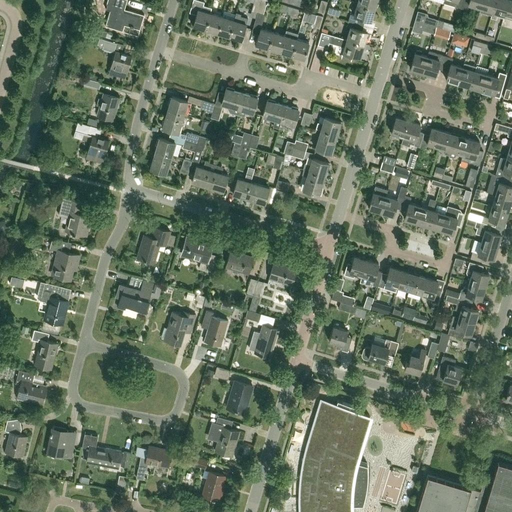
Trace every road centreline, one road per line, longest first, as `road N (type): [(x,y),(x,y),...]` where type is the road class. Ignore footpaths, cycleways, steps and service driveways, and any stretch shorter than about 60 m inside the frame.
road 1 (residential): [(85,345),(178,372),(184,381),(177,413),(155,424),(89,409),(75,398),(74,383)]
road 2 (residential): [(376,95),(310,77),(306,95),(158,54)]
road 3 (residential): [(331,244),(134,192)]
road 4 (residential): [(474,415),(295,362)]
road 5 (residential): [(85,345),(108,253),(134,192)]
road 6 (residential): [(492,107),(486,128),(433,112),(439,92),(382,76)]
road 7 (residential): [(250,511),(295,362)]
road 8 (residential): [(450,247),(445,266),(389,250),(394,232),(339,217)]
road 9 (residential): [(134,192),(134,132),(158,54)]
road 10 (residential): [(474,415),(511,284)]
road 11 (residential): [(339,217),(376,95)]
road 12 (residential): [(295,362),(331,244)]
